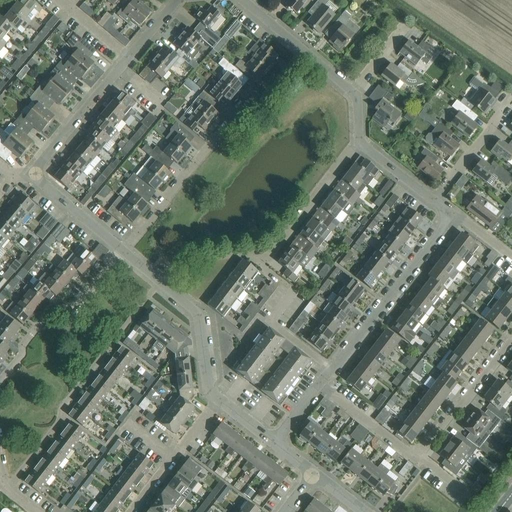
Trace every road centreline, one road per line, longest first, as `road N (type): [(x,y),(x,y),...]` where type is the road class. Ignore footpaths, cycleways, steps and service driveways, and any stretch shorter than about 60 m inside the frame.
road 1 (residential): [(123,251),(243,106),(261,102),(302,50)]
road 2 (residential): [(511,336),(422,451),(407,453),(319,384)]
road 3 (residential): [(7,489),(159,281)]
road 4 (residential): [(449,211),(319,384)]
road 5 (residential): [(0,381),(53,308),(76,306),(123,251)]
road 6 (residential): [(261,265),(361,143)]
road 7 (residential): [(129,57),(34,175)]
road 8 (residential): [(131,511),(218,399)]
road 9 (residential): [(159,281),(194,310),(208,391),(218,399)]
road 10 (residential): [(434,200),(511,100)]
